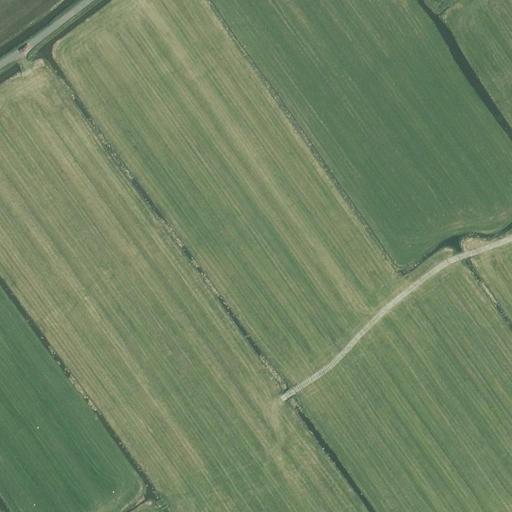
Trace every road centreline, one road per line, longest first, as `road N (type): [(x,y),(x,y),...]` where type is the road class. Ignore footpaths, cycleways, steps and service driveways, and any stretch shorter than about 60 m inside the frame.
road 1 (track): [(99,150),(243,373),(266,398),(283,400),(277,413),(287,438)]
road 2 (track): [(283,400),(447,262),(511,238)]
road 3 (track): [(99,150),(20,53)]
